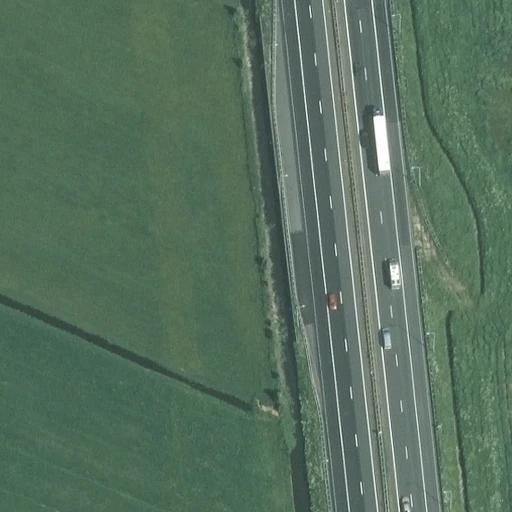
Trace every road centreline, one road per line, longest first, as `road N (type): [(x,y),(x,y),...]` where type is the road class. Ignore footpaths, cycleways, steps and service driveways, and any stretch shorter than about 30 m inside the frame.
road 1 (motorway): [(419,511),(363,0)]
road 2 (motorway): [(304,0),(357,511)]
